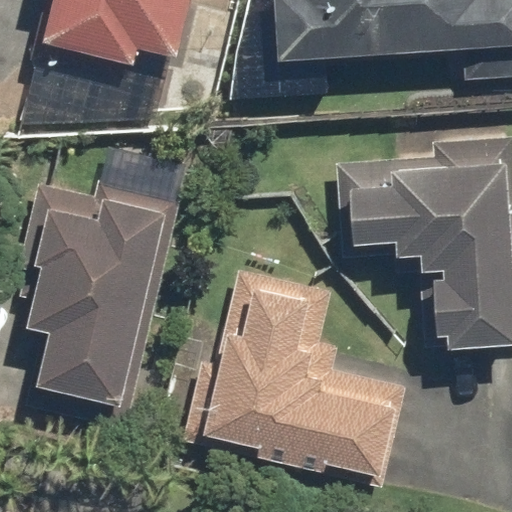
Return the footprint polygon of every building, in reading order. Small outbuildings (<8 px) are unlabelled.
[(41,0),(27,57),(124,81),(134,42),(172,51),(184,0),(41,0)] [(459,75),(511,72),(511,0),(265,0),(269,55),(458,46),(459,75)] [(511,339),(511,143),(511,130),(429,135),(430,152),(329,158),(336,254),(393,251),(394,273),(418,272),(422,346),(511,339)] [(21,406),(126,429),(178,196),(93,177),(90,190),(46,180),(14,319),(39,325),(21,406)] [(195,356),(175,439),(380,488),(405,382),(332,365),(338,342),(319,337),(331,286),(235,264),(212,360),(195,356)]
